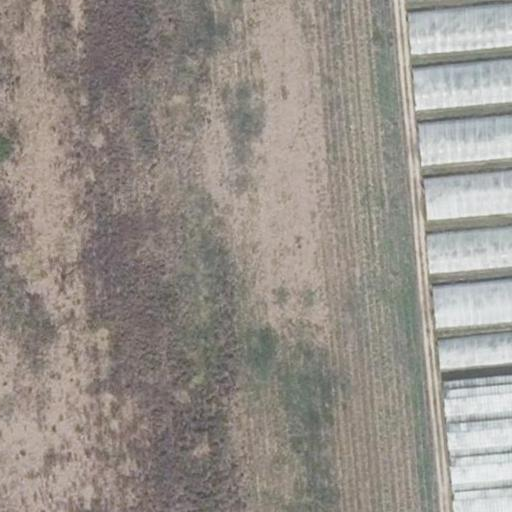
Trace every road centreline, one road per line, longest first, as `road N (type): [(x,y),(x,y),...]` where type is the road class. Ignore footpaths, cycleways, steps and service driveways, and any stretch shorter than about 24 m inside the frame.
road 1 (track): [(400,0),(431,333)]
road 2 (track): [(511,326),(431,333),(447,511)]
